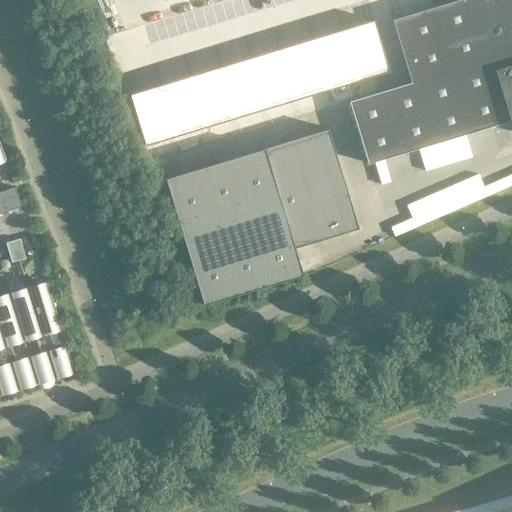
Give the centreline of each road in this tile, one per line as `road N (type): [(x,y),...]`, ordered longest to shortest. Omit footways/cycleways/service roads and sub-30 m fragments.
road 1 (unknown): [(511,145),(375,196),(350,177),(326,109),(175,152)]
road 2 (unclassified): [(235,511),(511,402)]
